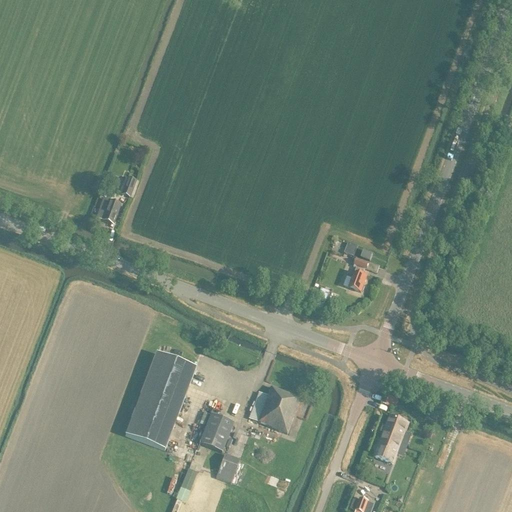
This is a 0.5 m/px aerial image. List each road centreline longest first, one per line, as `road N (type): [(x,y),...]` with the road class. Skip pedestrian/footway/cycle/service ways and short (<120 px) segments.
road 1 (tertiary): [(375,360),(0,218)]
road 2 (tertiary): [(375,360),(511,0)]
road 3 (unclassified): [(319,511),(375,360)]
road 4 (tertiary): [(511,412),(375,360)]
